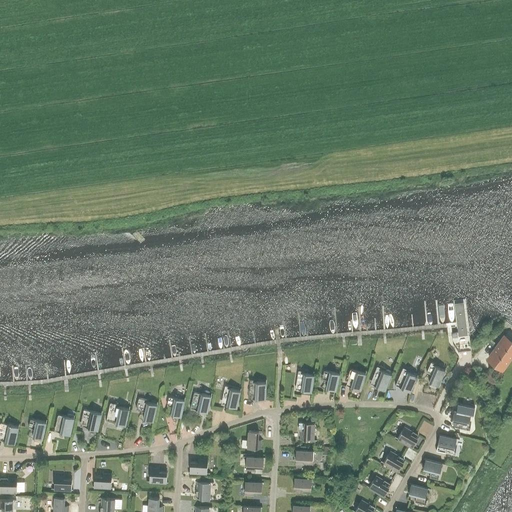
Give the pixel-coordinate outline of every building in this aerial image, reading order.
[(463,302),(455,303),(458,335),(467,334),(463,302)] [(503,368),(511,355),(511,343),(504,338),(489,359),(503,368)] [(436,366),(431,364),(427,372),(432,375),(432,377),(431,376),(429,382),(438,386),(437,387),(438,387),(447,368),(446,367),(445,370),(436,366)] [(382,371),(377,368),(373,377),(379,379),(378,381),(376,387),(385,390),(384,391),(385,392),(393,372),(392,371),(391,374),(382,370),(382,371)] [(356,371),(351,369),(348,378),(354,379),(353,381),(351,387),(360,390),(360,391),(360,392),(367,371),(366,371),(366,374),(356,371)] [(330,372),(324,370),(322,379),(328,381),(328,383),(326,389),(336,391),(335,392),(336,392),(341,371),(340,371),(340,374),(330,372)] [(403,370),(396,386),(410,392),(410,393),(419,374),(418,373),(417,376),(408,372),(403,370)] [(311,394),(312,394),(315,372),(314,372),(314,375),(304,374),(298,373),(297,382),(303,383),(303,385),(302,385),(301,391),(311,392),(311,394)] [(493,385),(491,379),(485,381),(487,387),(493,385)] [(266,401),(267,380),(266,380),(266,382),(256,382),(250,382),(250,391),(256,391),(256,393),(255,400),(265,400),(265,401),(266,401)] [(231,389),(225,388),(223,397),(229,398),(228,400),(227,406),(236,408),(236,409),(237,410),(241,388),(240,391),(231,389)] [(201,394),(194,392),(190,409),(207,413),(207,414),(212,393),(211,393),(211,396),(201,393),(201,394)] [(175,398),(169,397),(167,406),(173,407),(171,415),(180,417),(180,418),(181,418),(185,397),(184,400),(175,398)] [(147,402),(141,401),(139,410),(145,411),(143,419),(153,422),(152,423),(153,423),(158,402),(157,402),(157,404),(147,402)] [(454,411),(452,420),(458,421),(460,422),(459,427),(468,429),(469,423),(471,415),(474,415),(475,408),(458,404),(457,411),(453,410),(454,411)] [(109,406),(106,421),(116,423),(115,424),(125,426),(125,427),(130,406),(129,406),(129,409),(119,407),(112,405),(109,405),(109,406)] [(92,411),(86,410),(84,419),(89,420),(88,428),(97,431),(97,432),(102,411),(101,413),(92,411)] [(64,416),(58,415),(56,424),(62,425),(60,433),(70,435),(69,436),(70,436),(75,415),(74,415),(73,418),(64,416)] [(36,420),(31,419),(29,428),(34,429),(32,437),(42,439),(42,441),(47,420),(46,420),(46,422),(36,420)] [(9,425),(3,423),(0,423),(0,432),(7,434),(5,442),(14,444),(14,445),(15,445),(19,424),(18,427),(9,425)] [(314,440),(315,423),(305,423),(304,429),(305,429),(304,431),(299,431),(299,440),(304,440),(317,441),(317,440),(314,440)] [(411,434),(413,430),(406,425),(403,430),(398,438),(395,437),(414,448),(413,447),(418,439),(413,435),(412,436),(411,434)] [(258,438),(259,431),(249,431),(247,448),(245,448),(257,449),(263,449),(264,440),(258,440),(258,438)] [(438,445),(436,450),(444,452),(453,454),(455,448),(457,439),(459,440),(460,439),(439,434),(438,435),(440,435),(438,445)] [(397,459),(399,454),(391,449),(389,454),(388,454),(384,462),(381,461),(400,472),(399,471),(404,463),(398,460),(397,459)] [(316,452),(316,451),(295,450),(295,451),(296,451),(296,461),(302,461),(304,461),(304,466),(313,467),(313,461),(314,452),(316,452)] [(246,472),(255,473),(255,467),(257,467),(263,468),(264,458),(265,458),(265,457),(244,456),(244,457),(246,457),(246,466),(246,472)] [(207,473),(208,460),(199,459),(199,462),(190,462),(190,472),(188,472),(210,473),(207,473)] [(445,464),(424,459),(425,460),(423,469),(429,471),(431,471),(430,477),(438,479),(440,473),(442,464),(445,465),(445,464)] [(167,482),(167,472),(159,472),(159,469),(150,468),(149,481),(147,481),(168,483),(168,482),(167,482)] [(111,487),(112,474),(103,474),(103,477),(94,476),(94,486),(93,486),(93,487),(114,488),(114,487),(111,487)] [(382,483),(385,478),(377,474),(374,479),(369,487),(367,485),(367,486),(385,497),(386,496),(384,496),(389,487),(384,484),(382,483)] [(72,489),(72,480),(64,479),(64,476),(55,476),(54,488),(51,488),(51,489),(73,490),(73,489),(72,489)] [(17,491),(17,479),(8,478),(8,481),(0,481),(0,491),(20,492),(17,491)] [(315,479),(293,478),(295,478),(294,488),(300,488),(302,488),(302,494),(311,494),(311,489),(312,489),(312,479),(315,479)] [(264,483),(264,482),(242,481),(242,482),(245,482),(245,491),(244,497),(253,497),(254,492),(256,492),(262,493),(263,483),(264,483)] [(201,482),(197,482),(197,491),(200,491),(200,499),(210,500),(211,483),(214,483),(214,482),(201,482)] [(431,489),(410,483),(410,484),(411,484),(409,494),(414,495),(415,495),(417,496),(415,501),(424,504),(425,498),(428,489),(431,489)] [(67,511),(68,506),(65,505),(65,497),(55,497),(53,511),(67,511)] [(161,511),(162,506),(159,506),(160,498),(149,497),(148,511),(161,511)] [(105,498),(102,498),(101,507),(104,507),(104,511),(114,511),(115,499),(118,499),(105,498)] [(368,507),(371,503),(363,498),(360,503),(355,511),(353,510),(352,510),(355,511),(374,511),(375,511),(370,508),(368,507)] [(16,500),(3,499),(3,500),(0,499),(0,508),(3,509),(2,511),(13,511),(13,500),(16,500)]
